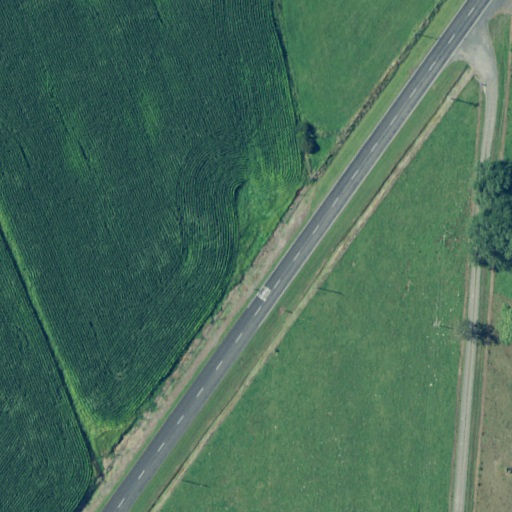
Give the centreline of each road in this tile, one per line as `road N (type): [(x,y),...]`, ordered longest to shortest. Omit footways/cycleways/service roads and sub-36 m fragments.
road 1 (tertiary): [(480,0),(115,511)]
road 2 (track): [(492,0),(492,130),(459,511)]
